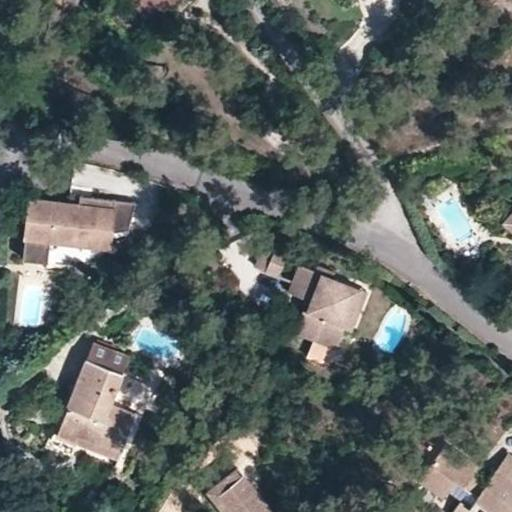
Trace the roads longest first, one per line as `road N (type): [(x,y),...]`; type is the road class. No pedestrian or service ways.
road 1 (residential): [(0,147),(24,133),(48,134),(265,195),(410,269)]
road 2 (residential): [(410,269),(369,165),(247,0)]
road 3 (residential): [(410,269),(511,334)]
